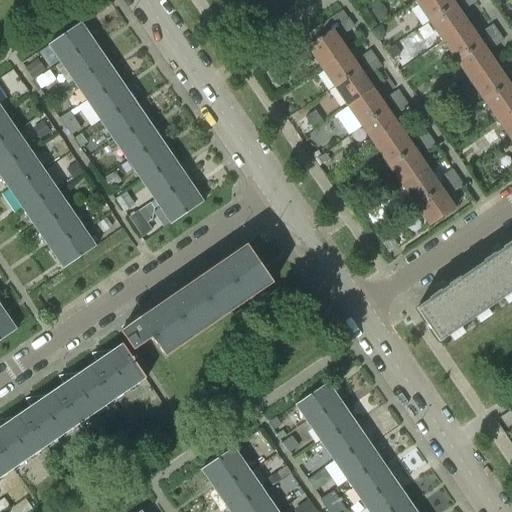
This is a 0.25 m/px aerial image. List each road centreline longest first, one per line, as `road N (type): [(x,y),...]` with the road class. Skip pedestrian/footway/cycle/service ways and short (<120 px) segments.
road 1 (residential): [(0,379),(275,190)]
road 2 (residential): [(496,511),(358,311)]
road 3 (residential): [(275,190),(144,0)]
road 4 (residential): [(358,311),(511,205)]
road 5 (residential): [(358,311),(275,190)]
